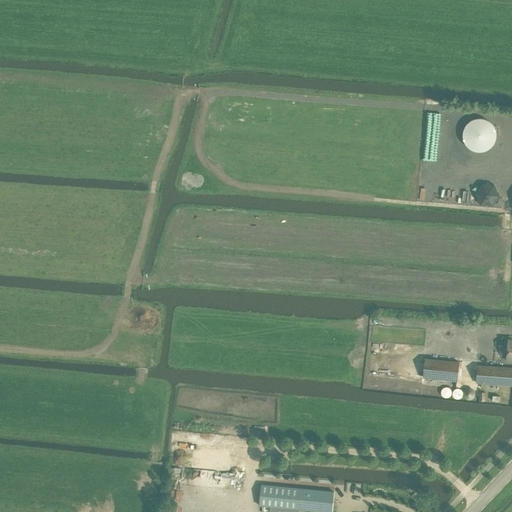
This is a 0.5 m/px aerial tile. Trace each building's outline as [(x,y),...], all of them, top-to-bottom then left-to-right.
[(495,140),(496,135),(495,130),(493,125),(489,122),(484,119),(479,118),(474,119),(469,122),(466,125),(463,130),(462,135),(463,140),(466,145),(469,149),(474,151),(479,152),(485,151),(489,149),(493,145),(495,140)] [(457,381),(459,362),(425,359),(423,378),(457,381)] [(511,386),(511,368),(478,365),(477,384),(511,386)] [(230,446),(229,454),(240,455),(240,446),(230,446)] [(262,485),(260,506),(271,507),(270,511),(298,511),(299,510),(310,511),(309,511),(314,511),(317,511),(332,511),(334,492),(262,485)]
